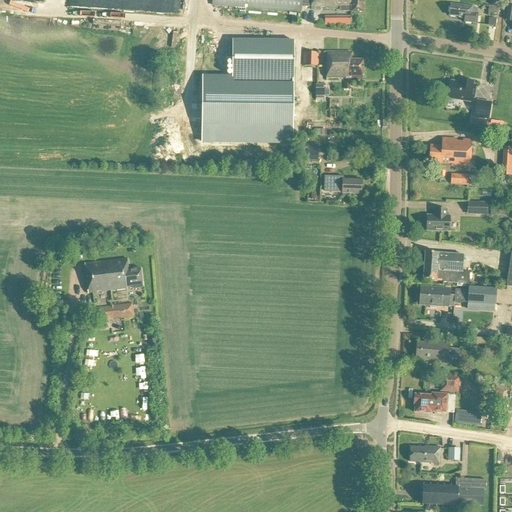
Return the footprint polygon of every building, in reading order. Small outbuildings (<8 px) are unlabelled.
[(363,0),(212,0),(212,6),(301,12),(302,7),(311,8),(311,10),(339,10),(339,12),(350,12),(363,12),(363,0)] [(476,24),(477,14),(476,14),(477,8),(471,7),(472,7),(450,4),(449,16),(459,17),(460,19),(462,19),(463,18),(464,18),(464,23),(476,24)] [(488,14),(503,16),(505,4),(499,4),(499,8),(489,7),(488,14)] [(351,25),(351,17),(333,17),(333,25),(351,25)] [(232,83),(293,84),(293,41),(233,41),(232,83)] [(304,53),(303,67),(318,67),(318,54),(304,53)] [(352,60),(352,53),(327,53),(327,78),(363,78),(363,60),(352,60)] [(448,99),(473,103),(476,86),(472,86),(473,83),(459,80),(459,83),(451,82),(448,99)] [(293,141),(293,86),(233,85),(232,140),(293,141)] [(491,103),(475,100),(473,117),(488,119),(491,103)] [(440,165),(440,167),(470,168),(472,141),(463,140),(463,142),(456,142),(456,140),(442,139),(442,147),(430,146),(429,164),(440,165)] [(305,161),(318,161),(318,146),(316,144),(306,144),(305,161)] [(511,148),(503,148),(501,176),(511,176),(511,148)] [(451,186),(468,187),(469,176),(452,175),(451,186)] [(325,177),(325,193),(342,193),(342,194),(361,195),(362,181),(344,180),(344,177),(325,177)] [(467,215),(487,215),(487,202),(467,202),(467,215)] [(450,232),(450,217),(447,217),(447,210),(435,210),(434,216),(427,216),(427,232),(450,232)] [(470,273),(462,272),(464,256),(439,254),(425,253),(423,279),(443,281),(443,283),(469,285),(470,273)] [(85,265),(88,294),(133,289),(133,290),(143,289),(140,268),(129,270),(127,260),(85,265)] [(467,303),(467,305),(467,311),(494,313),(495,289),(468,287),(468,289),(455,288),(454,294),(449,294),(450,289),(421,288),(420,305),(425,306),(425,308),(430,308),(430,306),(449,307),(449,306),(454,306),(454,302),(467,303)] [(134,317),(133,303),(95,308),(96,322),(134,317)] [(449,350),(450,343),(436,342),(436,344),(416,343),(415,360),(424,361),(424,362),(430,362),(430,363),(438,364),(460,366),(460,362),(470,363),(471,352),(461,351),(449,350)] [(502,358),(502,347),(484,345),(484,357),(502,358)] [(441,392),(457,393),(458,378),(442,377),(441,392)] [(491,399),(504,402),(506,391),(494,388),(491,399)] [(430,414),(431,408),(432,400),(432,397),(415,395),(415,397),(413,398),(413,402),(415,403),(415,405),(416,405),(415,413),(430,414)] [(480,426),(481,414),(455,411),(454,423),(480,426)] [(440,464),(440,447),(425,447),(425,448),(411,447),(410,462),(440,464)] [(459,449),(449,449),(448,461),(459,461),(459,449)] [(456,484),(455,487),(423,485),(422,504),(457,506),(457,505),(482,506),(483,490),(485,490),(486,480),(456,479),(455,484),(456,484)]
